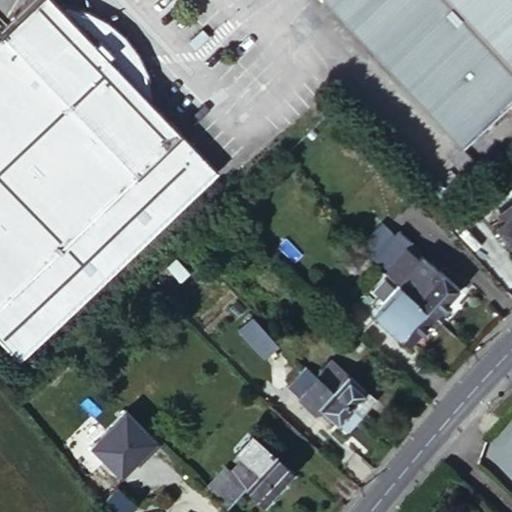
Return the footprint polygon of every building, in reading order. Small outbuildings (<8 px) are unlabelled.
[(0,303),(177,132),(146,100),(57,7),(49,0),(29,0),(0,28),(0,303)] [(511,0),(323,0),(459,147),(511,98),(511,0)] [(60,4),(57,7),(146,100),(150,96),(149,86),(145,72),(142,65),(139,59),(135,53),(131,46),(127,41),(117,31),(112,26),(106,21),(99,18),(93,14),(87,11),(80,8),(73,7),(66,5),(60,4)] [(177,132),(0,303),(0,344),(18,363),(215,171),(177,132)] [(510,242),(511,240),(511,200),(500,210),(506,216),(496,225),(510,242)] [(360,241),(368,250),(387,232),(388,231),(379,222),(360,241)] [(387,232),(368,250),(372,254),(387,269),(406,249),(387,232)] [(406,249),(387,269),(397,278),(413,257),(406,249)] [(418,252),(413,257),(397,278),(416,296),(438,272),(418,252)] [(358,269),(373,283),(387,269),(372,254),(358,269)] [(407,341),(433,312),(416,296),(397,278),(387,269),(373,283),(371,286),(383,298),(372,310),(407,341)] [(416,296),(433,312),(457,285),(439,271),(438,272),(416,296)] [(262,353),(277,340),(251,310),(236,322),(262,353)] [(336,365),(322,382),(331,390),(345,372),(336,365)] [(345,372),(331,390),(349,404),(352,401),(364,387),(345,372)] [(321,383),(311,374),(298,390),(308,399),(321,383)] [(331,390),(322,382),(321,383),(308,399),(317,406),(331,390)] [(352,401),(358,406),(369,391),(364,387),(352,401)] [(349,404),(331,390),(317,406),(336,421),(349,404)] [(92,444),(120,472),(155,437),(126,409),(92,444)] [(244,459),(261,441),(254,435),(237,453),(244,459)] [(244,459),(231,473),(244,484),(273,452),(261,441),(244,459)] [(244,484),(246,486),(263,501),(292,470),(273,452),(244,484)] [(225,468),(208,485),(228,505),(246,486),(244,484),(231,473),(225,468)] [(127,511),(135,505),(116,486),(104,498),(119,511),(127,511)]
